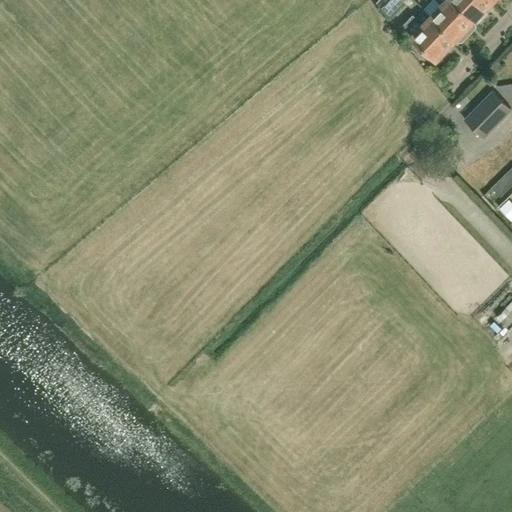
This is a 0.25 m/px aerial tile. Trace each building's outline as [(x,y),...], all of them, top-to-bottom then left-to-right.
[(404,1),(403,0),(390,0),(382,9),(390,16),(404,1)] [(466,30),(473,22),(450,0),(434,0),(441,7),(431,17),(430,18),(455,41),(456,41),(457,43),(462,43),(468,36),(468,32),(466,30)] [(450,0),(473,22),(475,21),(478,24),(487,14),(484,11),(492,3),(489,0),(450,0)] [(430,18),(431,17),(424,10),(415,19),(422,26),(411,37),(436,61),(455,41),(430,18)] [(463,95),(475,107),(488,94),(477,82),(463,95)] [(463,120),(484,140),(511,111),(511,110),(492,90),(463,120)] [(511,185),(511,167),(491,188),(500,197),(511,185)]
